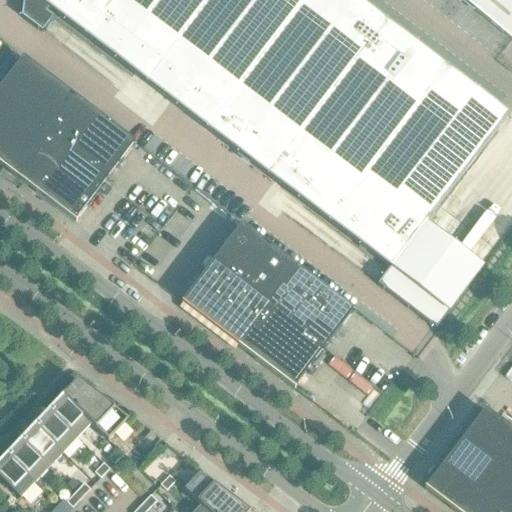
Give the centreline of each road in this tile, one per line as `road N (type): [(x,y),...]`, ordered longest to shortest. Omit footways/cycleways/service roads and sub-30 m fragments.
road 1 (tertiary): [(374,498),(0,220)]
road 2 (tertiary): [(0,274),(299,498)]
road 3 (unclassified): [(374,498),(511,317)]
road 4 (unclassified): [(511,87),(400,0)]
